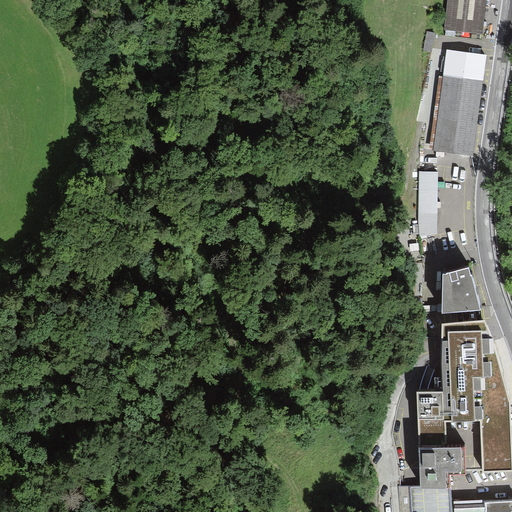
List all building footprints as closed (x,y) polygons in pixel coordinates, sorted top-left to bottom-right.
[(487,0),(448,0),(446,30),(484,33),(487,0)] [(486,54),(446,48),(432,149),(472,155),(486,54)] [(439,234),(440,169),(421,168),(420,234),(439,234)] [(446,266),(442,266),(441,305),(481,301),(472,267),(470,267),(469,258),(446,264),(446,266)] [(444,320),(442,358),(443,385),(417,386),(420,440),(446,439),(445,416),(481,415),(483,468),(511,466),(511,425),(511,397),(494,339),(485,316),(444,320)] [(446,439),(420,440),(422,484),(450,483),(449,470),(465,469),(464,438),(446,439)] [(422,484),(400,487),(401,511),(452,511),(452,503),(450,483),(422,484)] [(511,511),(511,499),(452,503),(452,511),(511,511)]
